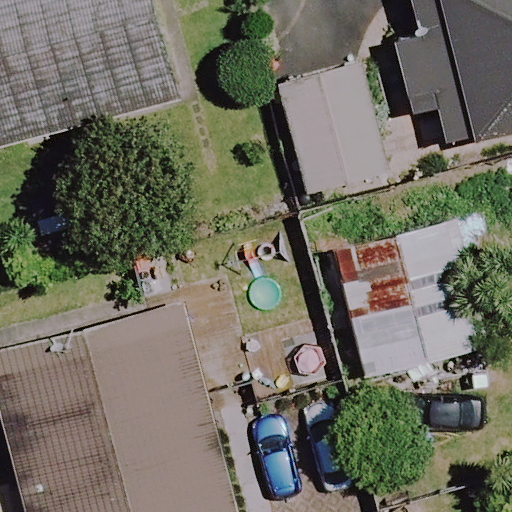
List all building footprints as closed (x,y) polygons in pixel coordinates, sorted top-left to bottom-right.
[(0,0),(0,146),(166,104),(138,0),(0,0)] [(400,66),(413,120),(428,116),(436,149),(511,130),(511,0),(417,0),(431,59),(400,66)] [(347,54),(275,72),(305,193),(377,174),(347,54)] [(474,356),(435,221),(324,252),(363,388),(474,356)] [(221,511),(173,313),(0,354),(0,439),(17,511),(221,511)]
